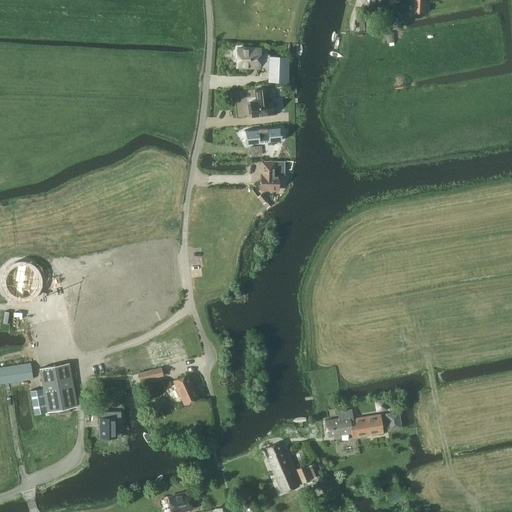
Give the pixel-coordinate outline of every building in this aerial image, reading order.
[(388,9),(388,0),(370,0),(370,8),(388,9)] [(415,0),(415,13),(427,13),(427,0),(415,0)] [(404,7),(390,7),(390,15),(404,15),(404,7)] [(388,43),(395,42),(394,31),(387,32),(388,43)] [(237,67),(269,68),(270,56),(270,55),(260,54),(260,49),(238,48),(237,67)] [(288,82),(289,57),(270,56),(269,68),(268,82),(288,82)] [(254,117),(276,115),(274,99),(271,100),(270,88),(257,90),(258,101),(252,102),(253,105),(250,106),(251,114),(254,113),(254,117)] [(281,140),(280,127),(245,130),(247,144),(281,140)] [(285,161),(264,161),(262,161),(262,175),(261,175),(261,189),(278,190),(278,176),(284,176),(284,169),(285,161)] [(263,195),(261,194),(257,197),(263,203),(266,201),(266,198),(263,195)] [(128,254),(62,266),(77,343),(149,330),(144,299),(137,300),(128,254)] [(5,276),(5,281),(5,285),(7,290),(10,293),(14,296),(19,297),(25,297),(30,295),(34,291),(37,286),(38,281),(37,276),(34,271),(31,267),(26,265),(21,264),(16,265),(11,268),(8,271),(5,276)] [(181,340),(126,351),(129,370),(185,359),(181,340)] [(106,356),(110,372),(126,368),(122,352),(106,356)] [(0,367),(0,383),(33,379),(30,363),(0,367)] [(69,363),(39,368),(47,411),(77,406),(69,363)] [(140,381),(163,375),(161,367),(138,372),(140,381)] [(184,405),(199,398),(187,374),(174,381),(178,389),(176,390),(179,396),(180,395),(184,405)] [(42,388),(31,390),(30,390),(33,406),(34,414),(46,412),(42,388)] [(385,400),(374,401),(376,412),(387,410),(385,400)] [(352,410),(338,412),(339,418),(324,420),(327,436),(351,432),(352,438),(383,433),(380,414),(353,418),(352,410)] [(118,437),(118,417),(120,417),(120,411),(104,412),(104,417),(98,418),(98,427),(100,427),(100,437),(118,437)] [(388,431),(402,429),(398,411),(385,414),(388,431)] [(173,441),(187,438),(186,432),(172,435),(173,441)] [(282,493),(299,486),(280,442),(264,449),(282,493)] [(296,469),(302,483),(312,478),(316,477),(313,471),(311,465),(305,467),(304,465),(296,469)] [(392,505),(405,497),(396,482),(383,489),(392,505)] [(168,496),(171,511),(183,511),(192,510),(188,492),(168,496)]
